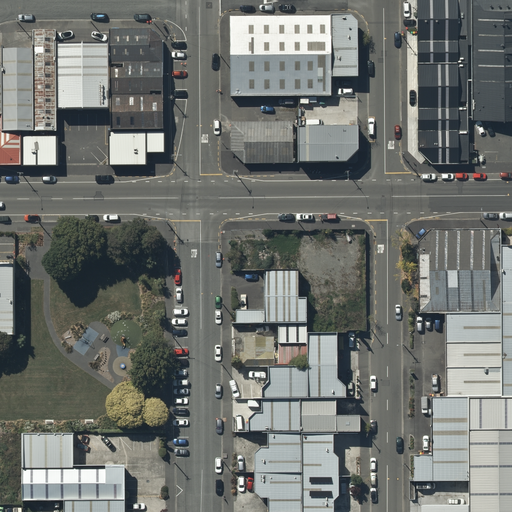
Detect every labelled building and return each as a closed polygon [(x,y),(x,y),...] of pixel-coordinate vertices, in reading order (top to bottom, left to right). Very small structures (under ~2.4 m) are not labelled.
[(460,0),(412,0),(412,153),(461,153),(460,0)] [(511,0),(472,0),(472,107),(511,106),(511,0)] [(325,18),(230,20),(231,91),(327,89),(325,18)] [(352,19),(329,19),(330,72),(356,71),(352,19)] [(152,33),(111,33),(112,166),(146,166),(146,155),(163,155),(162,42),(152,33)] [(0,171),(56,171),(54,34),(29,34),(29,54),(2,54),(2,73),(0,73),(0,171)] [(109,44),(58,45),(60,115),(110,114),(109,44)] [(292,120),(228,120),(230,147),(238,155),(243,161),(292,160),(292,120)] [(355,120),(296,121),(296,156),(344,157),(350,150),(356,144),(355,120)] [(445,309),(500,308),(501,240),(500,226),(430,227),(418,238),(420,310),(445,309)] [(233,257),(253,256),(264,256),(263,228),(233,229),(233,257)] [(445,309),(445,393),(511,392),(511,240),(501,240),(500,308),(445,309)] [(269,311),(297,311),(296,256),(264,256),(253,256),(254,311),(269,311)] [(0,330),(20,331),(18,260),(0,259),(0,330)] [(251,351),(251,386),(326,385),(325,319),(297,320),(297,311),(269,311),(269,332),(294,331),(294,350),(251,351)] [(243,398),(243,420),(292,419),(330,419),(351,418),(351,401),(328,401),(328,385),(326,385),(251,386),(251,398),(243,398)] [(511,392),(445,393),(433,394),(431,423),(469,424),(511,424),(511,392)] [(293,511),(292,419),(243,420),(244,479),(259,479),(259,511),(293,511)] [(330,511),(330,419),(292,419),(293,511),(330,511)] [(470,477),(469,424),(431,423),(431,452),(414,452),(414,477),(470,477)] [(511,511),(511,424),(469,424),(470,477),(469,511),(511,511)] [(65,501),(125,500),(124,467),(74,468),(73,434),(24,435),(24,501),(65,501)] [(125,511),(125,500),(65,501),(64,511),(125,511)]
